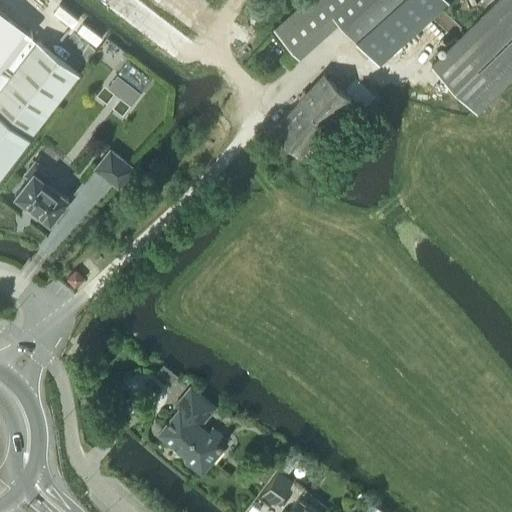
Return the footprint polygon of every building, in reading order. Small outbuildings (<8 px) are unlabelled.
[(322,0),(308,0),(276,29),(297,53),(338,17),(322,0)] [(477,111),(511,76),(511,0),(496,0),(431,64),(477,111)] [(0,7),(0,85),(35,39),(28,33),(30,31),(0,7)] [(0,173),(79,71),(36,38),(35,39),(0,85),(0,173)] [(371,54),(341,71),(348,78),(343,84),(362,101),(391,70),(371,54)] [(126,61),(117,74),(140,92),(150,79),(126,61)] [(274,128),(302,152),(323,128),(339,137),(348,127),(334,115),(351,97),(323,72),(274,128)] [(110,148),(95,167),(119,186),(133,167),(110,148)] [(28,176),(15,194),(28,204),(27,205),(36,212),(36,211),(49,221),(53,216),(57,219),(67,205),(64,202),(68,197),(47,181),(53,174),(35,160),(25,173),(28,176)] [(76,268),(66,277),(75,288),(85,279),(76,268)] [(62,358),(68,363),(68,364),(83,349),(77,343),(62,358)] [(163,362),(156,371),(168,380),(174,379),(178,375),(163,362)] [(158,432),(192,460),(213,436),(199,425),(214,406),(190,386),(175,405),(178,407),(158,432)] [(213,436),(192,460),(201,467),(219,445),(223,445),(222,441),(218,441),(213,436)] [(292,479),(287,475),(297,461),(295,459),(300,453),(292,446),(286,453),(289,455),(279,469),(278,468),(261,493),(275,503),(292,479)] [(243,479),(256,489),(269,471),(256,462),(243,479)] [(318,511),(298,497),(287,511),(318,511)]
